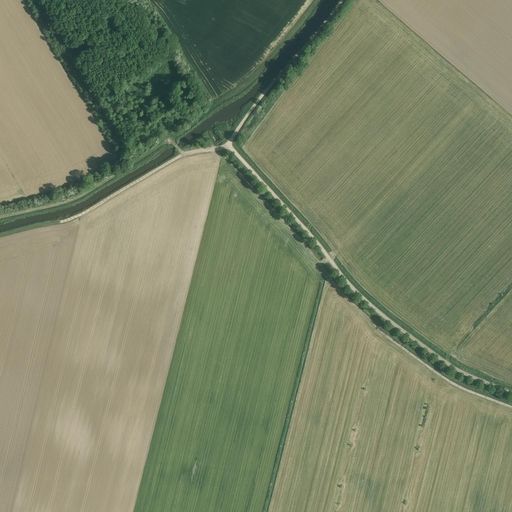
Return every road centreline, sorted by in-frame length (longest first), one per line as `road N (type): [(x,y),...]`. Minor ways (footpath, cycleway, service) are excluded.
road 1 (unclassified): [(511,392),(460,371),(388,320),(227,144)]
road 2 (track): [(341,0),(227,144)]
road 3 (track): [(511,407),(445,378),(379,329)]
